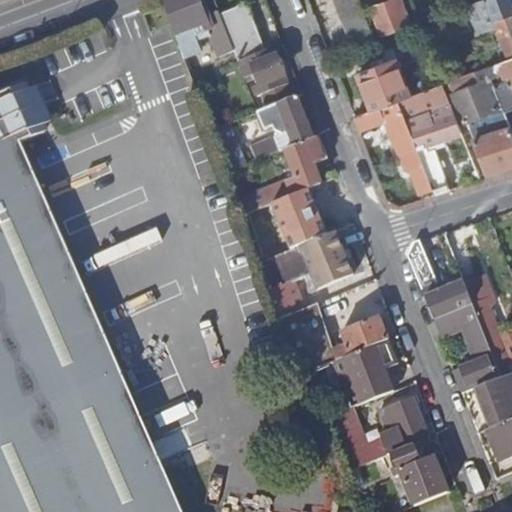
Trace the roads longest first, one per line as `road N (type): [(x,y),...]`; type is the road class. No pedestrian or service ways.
road 1 (residential): [(378,236),(474,480)]
road 2 (residential): [(280,0),(378,236)]
road 3 (residential): [(378,236),(511,193)]
